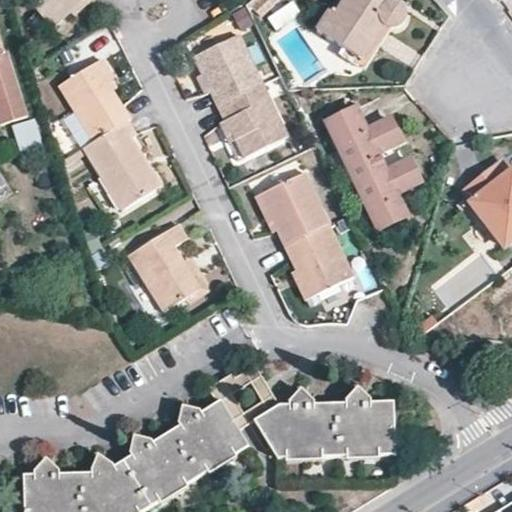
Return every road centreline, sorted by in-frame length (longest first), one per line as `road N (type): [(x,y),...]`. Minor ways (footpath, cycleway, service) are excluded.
road 1 (residential): [(144,35),(141,56),(281,339)]
road 2 (residential): [(0,447),(87,425),(211,361),(281,339)]
road 3 (residential): [(281,339),(369,350),(439,381),(494,455)]
